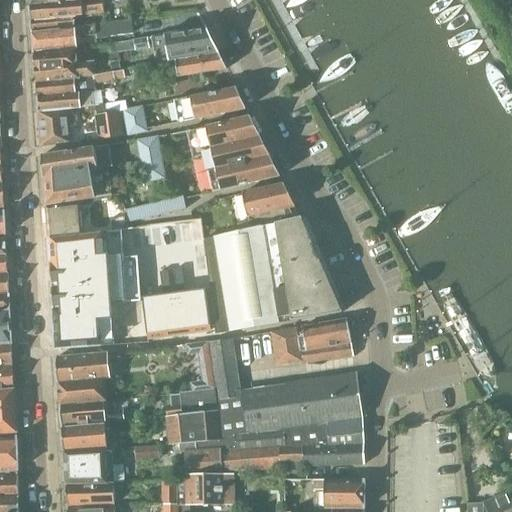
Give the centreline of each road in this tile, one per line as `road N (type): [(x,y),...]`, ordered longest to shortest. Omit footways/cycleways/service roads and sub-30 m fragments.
road 1 (residential): [(43,357),(190,343),(383,309)]
road 2 (residential): [(28,155),(279,108)]
road 3 (residential): [(279,108),(383,309)]
road 4 (tertiary): [(43,357),(28,155)]
road 5 (residential): [(383,309),(378,511)]
road 6 (tertiary): [(28,155),(17,0)]
road 7 (tertiary): [(48,511),(43,357)]
road 8 (residential): [(219,0),(279,108)]
